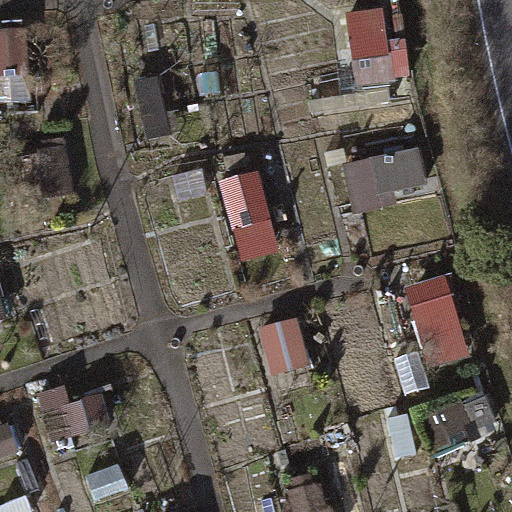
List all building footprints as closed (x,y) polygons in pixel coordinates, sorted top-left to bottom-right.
[(389,14),(350,20),(357,68),(396,62),(389,14)] [(39,33),(0,34),(0,107),(41,107),(39,33)] [(165,79),(136,85),(148,145),(176,140),(165,79)] [(75,148),(37,155),(46,202),(84,195),(75,148)] [(423,156),(348,167),(356,223),(385,218),(383,203),(429,197),(423,156)] [(261,179),(227,190),(241,235),(276,224),(261,179)] [(448,283),(406,300),(418,332),(461,316),(448,283)] [(0,295),(0,326),(8,324),(0,295)] [(302,323),(263,335),(277,380),(316,368),(302,323)] [(103,388),(69,401),(83,437),(117,424),(103,388)] [(491,398),(443,417),(456,451),(505,431),(491,398)] [(12,428),(0,432),(0,464),(23,456),(12,428)] [(285,498),(288,511),(334,511),(327,486),(285,498)]
